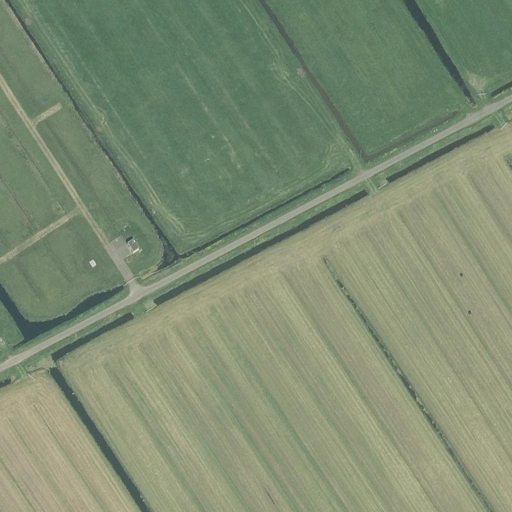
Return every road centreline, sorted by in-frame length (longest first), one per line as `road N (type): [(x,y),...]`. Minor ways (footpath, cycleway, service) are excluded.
road 1 (unclassified): [(0,367),(511,97)]
road 2 (track): [(0,77),(106,242)]
